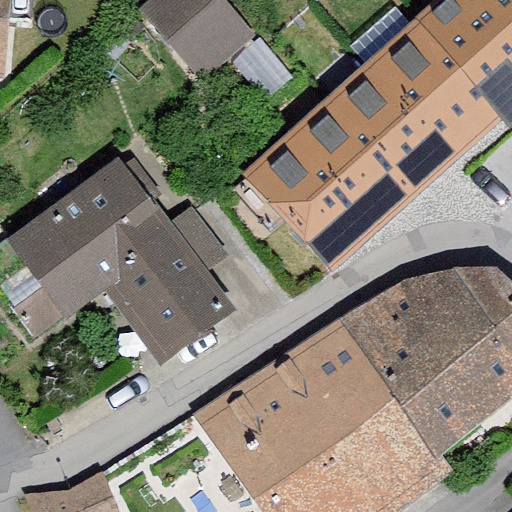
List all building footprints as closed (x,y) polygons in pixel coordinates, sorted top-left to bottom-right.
[(241,35),(213,0),(137,0),(130,5),(188,78),(241,35)] [(511,118),(511,4),(508,0),(421,0),(399,22),(489,121),(500,129),(511,118)] [(489,121),(399,22),(316,98),(405,195),(489,121)] [(405,195),(316,98),(229,177),(317,274),(405,195)] [(112,153),(0,227),(0,249),(50,324),(102,289),(149,358),(219,312),(112,153)] [(391,280),(335,318),(432,452),(505,388),(511,394),(511,285),(504,277),(473,302),(460,273),(391,280)] [(335,318),(184,415),(253,511),(385,511),(443,467),(432,452),(335,318)] [(43,511),(133,511),(114,466),(38,497),(43,511)]
